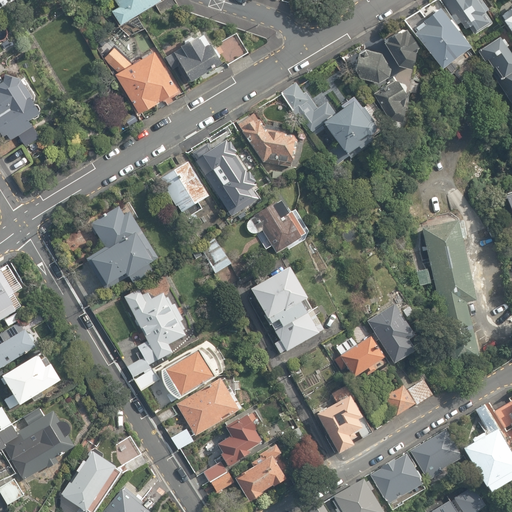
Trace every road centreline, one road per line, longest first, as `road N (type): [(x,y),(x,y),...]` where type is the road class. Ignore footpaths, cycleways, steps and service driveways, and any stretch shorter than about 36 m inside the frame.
road 1 (tertiary): [(22,226),(326,36)]
road 2 (residential): [(22,226),(195,511)]
road 3 (unclassified): [(511,370),(272,511)]
